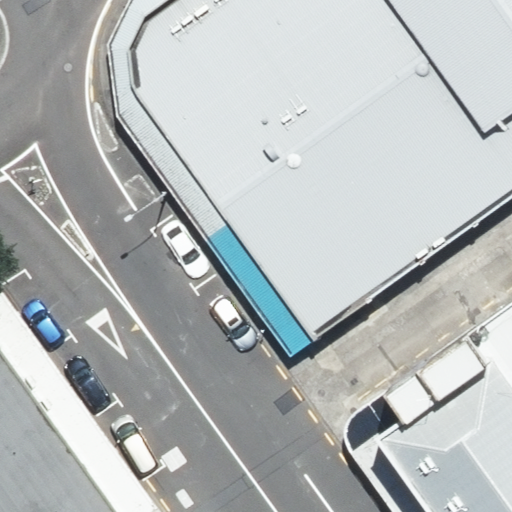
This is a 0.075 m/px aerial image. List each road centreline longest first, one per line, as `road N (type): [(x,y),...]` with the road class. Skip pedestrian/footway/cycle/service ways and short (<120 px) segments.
road 1 (tertiary): [(276,511),(0,127)]
road 2 (secondary): [(38,0),(45,32),(38,69),(0,113)]
